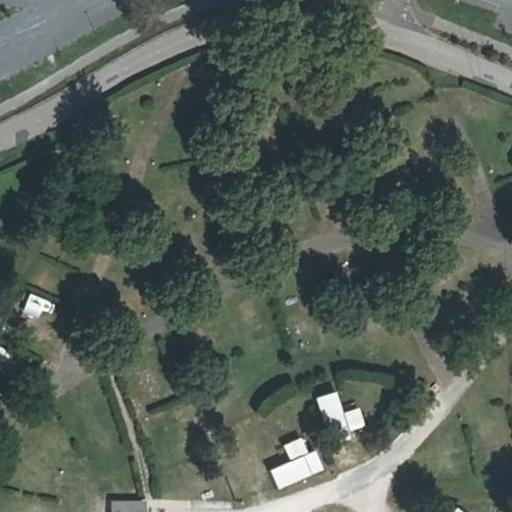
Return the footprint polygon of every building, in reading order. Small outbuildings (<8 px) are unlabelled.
[(209,270),(220,265),(205,233),(194,239),(209,270)] [(279,285),(282,307),(306,305),(304,282),(279,285)] [(120,310),(145,308),(144,288),(118,290),(120,310)] [(13,306),(44,322),(52,305),(21,290),(13,306)] [(245,339),(265,332),(256,305),(236,312),(245,339)] [(298,346),(319,341),(312,314),(291,320),(298,346)] [(210,353),(229,352),(227,333),(209,335),(210,353)] [(391,361),(415,361),(415,342),(391,341),(391,361)] [(258,376),(280,369),(271,344),(249,352),(258,376)] [(357,408),(339,413),(334,393),(318,396),(328,439),(362,431),(357,408)] [(477,447),(497,443),(493,421),(473,425),(477,447)] [(304,437),(279,446),(286,463),(267,471),(275,490),(319,473),(304,437)] [(464,475),(457,447),(434,452),(441,481),(464,475)] [(30,511),(34,501),(14,495),(8,511),(30,511)]
